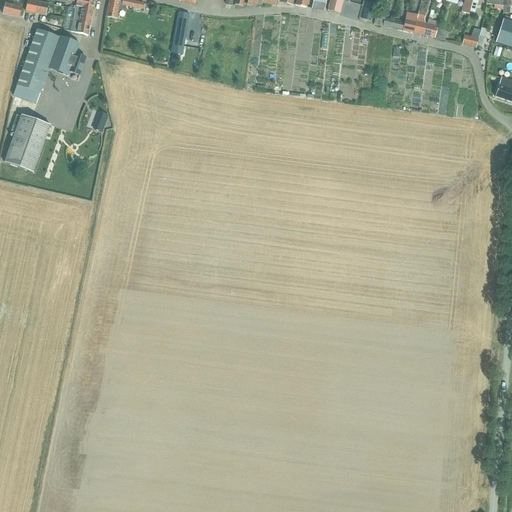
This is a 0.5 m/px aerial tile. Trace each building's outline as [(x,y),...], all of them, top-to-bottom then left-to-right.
[(93,11),(95,0),(69,0),(69,1),(76,3),(76,7),(93,11)] [(142,10),(143,3),(127,0),(109,0),(106,18),(116,20),(118,9),(126,11),(127,6),(142,10)] [(313,0),(311,9),(324,11),(326,0),(313,0)] [(339,14),(343,0),(330,0),(328,11),(339,14)] [(351,14),(354,2),(348,0),(345,12),(351,14)] [(472,6),(473,0),(465,0),(462,13),(469,15),(469,12),(470,12),(472,6)] [(487,5),(487,0),(473,0),(472,6),(470,12),(474,13),(478,0),(485,0),(487,1),(487,4),(487,5)] [(487,0),(487,5),(494,5),(493,9),(501,10),(503,4),(504,4),(504,0),(487,0)] [(35,14),(37,3),(28,1),(26,12),(35,14)] [(421,1),(417,18),(424,19),(426,11),(422,2),(421,1)] [(367,2),(362,19),(370,21),(375,4),(367,2)] [(46,16),(48,5),(37,3),(35,14),(46,16)] [(1,13),(18,17),(20,9),(4,4),(1,13)] [(93,11),(76,7),(74,7),(74,9),(75,10),(73,21),(90,25),(93,11)] [(189,15),(178,13),(171,53),(182,55),(189,15)] [(383,27),(385,19),(385,16),(378,14),(376,20),(375,19),(374,25),(383,27)] [(392,29),(394,21),(385,19),(383,27),(392,29)] [(413,34),(416,22),(405,19),(404,23),(402,31),(413,34)] [(88,36),(90,25),(73,21),(71,33),(88,36)] [(402,31),(404,23),(394,21),(392,29),(402,31)] [(511,49),(511,23),(502,21),(495,44),(511,49)] [(423,36),(426,24),(417,22),(414,34),(423,36)] [(438,27),(426,24),(423,36),(435,39),(438,27)] [(79,76),(86,59),(75,55),(79,44),(60,37),(59,38),(37,30),(13,96),(36,104),(49,70),(67,76),(69,72),(79,76)] [(477,39),(465,36),(462,45),(475,48),(477,39)] [(369,87),(370,71),(362,71),(361,86),(369,87)] [(511,81),(501,78),(495,97),(511,102),(511,81)] [(100,113),(94,130),(101,133),(108,115),(100,113)] [(51,126),(22,116),(21,117),(4,163),(34,174),(51,126)] [(15,133),(21,117),(16,116),(11,131),(15,133)]
